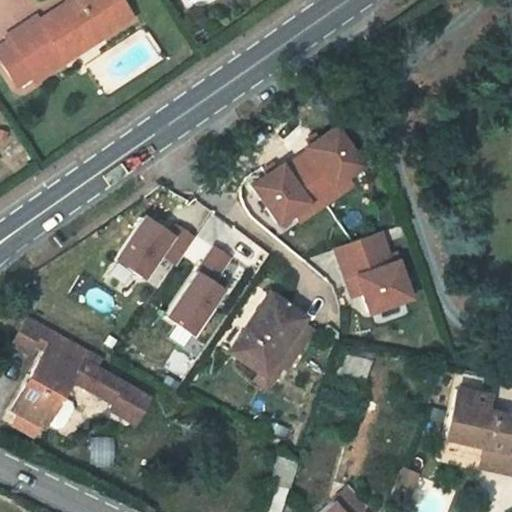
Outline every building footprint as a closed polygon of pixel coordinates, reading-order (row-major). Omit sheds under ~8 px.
[(30,38),(0,58),(0,61),(2,64),(0,64),(0,90),(12,108),(26,98),(30,102),(59,82),(52,71),(89,46),(97,57),(125,36),(99,0),(93,0),(33,42),(30,38)] [(89,46),(52,71),(59,82),(97,57),(89,46)] [(308,152),(296,161),(328,201),(341,191),(335,183),(347,174),(360,163),(333,127),(306,149),(308,152)] [(282,167),(255,187),(282,224),(297,212),(309,203),(315,211),(328,201),(296,161),(284,170),(282,167)] [(347,174),(335,183),(341,191),(353,182),(347,174)] [(309,203),(297,212),(303,220),(315,211),(309,203)] [(144,221),(117,264),(146,281),(161,256),(178,266),(195,239),(177,228),(171,237),(144,221)] [(213,247),(169,320),(195,336),(223,290),(213,284),(229,257),(213,247)] [(378,252),(335,270),(341,285),(350,281),(363,313),(371,331),(409,315),(395,281),(391,283),(378,252)] [(350,281),(341,285),(354,316),(363,313),(350,281)] [(304,335),(307,330),(271,308),(234,368),(266,388),(270,390),(304,335)] [(270,390),(266,388),(261,396),(273,403),(288,379),(292,381),(316,342),(304,335),(270,390)] [(106,379),(32,341),(16,369),(30,376),(35,369),(46,374),(15,433),(48,450),(74,403),(117,426),(114,432),(137,445),(153,419),(102,388),(106,379)] [(383,374),(354,364),(348,382),(376,393),(383,374)] [(499,417),(468,409),(455,459),(494,469),(489,489),(511,494),(511,490),(511,436),(496,432),(499,417)] [(303,469),(281,460),(271,490),(291,499),(303,469)]
